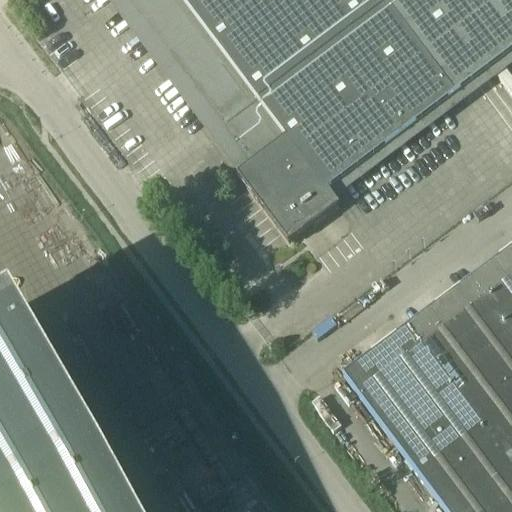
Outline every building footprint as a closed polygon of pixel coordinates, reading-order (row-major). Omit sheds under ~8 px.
[(327,195),(511,55),(511,0),(112,0),(244,175),(238,180),(289,247),(338,210),(327,195)] [(511,337),(511,254),(472,284),(511,337)] [(483,432),(511,410),(511,337),(472,284),(408,332),(483,432)] [(419,481),(483,432),(408,332),(344,381),(419,481)] [(0,511),(71,511),(0,385),(0,511)] [(511,470),(511,410),(483,432),(511,470)] [(442,511),(511,511),(511,470),(483,432),(419,481),(442,511)]
